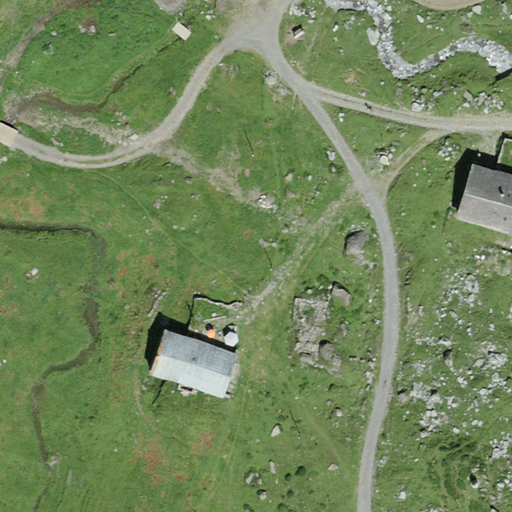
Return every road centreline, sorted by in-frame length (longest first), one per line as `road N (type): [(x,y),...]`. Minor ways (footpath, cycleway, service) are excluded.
road 1 (track): [(365,511),(364,459),(389,347),(383,229),(371,195)]
road 2 (track): [(260,35),(242,32),(219,51),(172,122),(130,152),(103,160),(51,157),(0,136)]
road 3 (track): [(303,90),(442,124)]
road 4 (track): [(371,195),(303,90)]
